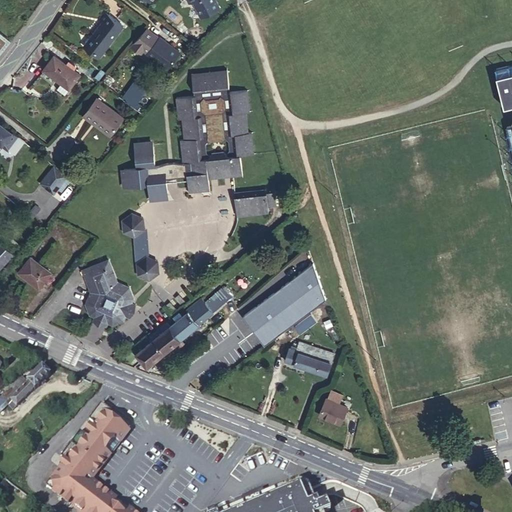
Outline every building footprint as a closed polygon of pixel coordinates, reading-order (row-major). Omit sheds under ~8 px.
[(189,0),(190,1),(194,1),(195,0),(206,0),(212,11),(220,7),(216,0),(189,0)] [(212,11),(206,0),(195,0),(194,1),(202,17),(212,11)] [(101,55),(123,26),(106,11),(100,19),(103,21),(86,43),(101,55)] [(167,42),(160,37),(147,54),(167,69),(180,52),(171,45),(170,46),(166,43),(167,42)] [(69,61),(67,64),(54,55),(44,69),(69,89),(80,74),(72,69),(75,65),(69,61)] [(511,64),(495,69),(505,107),(511,104),(511,64)] [(210,188),(209,177),(208,174),(233,172),(233,174),(243,173),(241,155),(252,154),(249,132),(246,133),(244,112),(247,111),(245,90),(230,92),(228,71),(192,75),(194,95),(179,97),(181,118),(185,118),(187,139),(183,139),(186,161),(191,160),(192,170),(187,170),(187,177),(189,190),(210,188)] [(139,79),(124,99),(134,106),(149,87),(139,79)] [(124,118),(97,97),(84,115),(111,135),(124,118)] [(24,141),(0,122),(0,143),(3,146),(10,151),(13,147),(17,150),(24,141)] [(191,160),(186,161),(186,163),(183,164),(174,162),(167,163),(159,166),(155,166),(153,143),(150,144),(150,142),(138,143),(138,145),(135,145),(138,168),(124,170),(124,173),(122,173),(124,185),(126,184),(126,187),(149,185),(151,198),(153,198),(153,200),(165,199),(165,197),(168,197),(166,179),(187,177),(187,170),(192,170),(191,160)] [(41,183),(48,188),(61,170),(54,165),(41,183)] [(68,175),(61,170),(48,188),(54,193),(68,175)] [(266,189),(235,193),(237,213),(268,210),(268,207),(277,206),(275,185),(266,186),(266,189)] [(143,218),(132,213),(123,220),(125,231),(135,236),(144,229),(143,218)] [(10,235),(5,240),(15,250),(20,245),(10,235)] [(0,241),(0,266),(13,253),(0,241)] [(18,271),(41,288),(52,273),(30,256),(18,271)] [(157,261),(147,256),(137,263),(139,274),(149,279),(158,272),(157,261)] [(83,269),(91,291),(86,303),(91,314),(95,316),(94,319),(106,325),(108,321),(113,324),(123,320),(126,315),(129,316),(135,304),(131,302),(133,297),(129,287),(117,281),(109,259),(83,269)] [(326,299),(313,262),(242,318),(265,345),(326,299)] [(137,353),(147,366),(177,341),(181,345),(184,342),(181,339),(231,297),(223,287),(205,302),(202,297),(170,325),(166,321),(153,332),(156,336),(137,353)] [(316,322),(310,315),(296,327),(301,334),(316,322)] [(307,367),(314,346),(300,341),(297,351),(289,348),(285,360),(307,367)] [(335,353),(314,346),(307,367),(328,374),(335,353)] [(51,375),(42,366),(24,384),(20,380),(2,398),(13,410),(34,389),(35,390),(51,375)] [(348,407),(327,397),(320,414),(341,423),(348,407)] [(108,437),(111,434),(115,434),(122,425),(112,416),(114,414),(101,404),(89,420),(98,427),(89,438),(80,432),(61,457),(70,463),(65,469),(61,466),(46,486),(53,491),(60,496),(63,492),(75,501),(72,505),(80,511),(115,511),(113,511),(113,504),(82,480),(78,477),(83,471),(91,470),(110,445),(108,437)] [(326,511),(331,510),(327,501),(319,504),(317,500),(308,504),(298,480),(265,494),(263,489),(242,497),(244,503),(221,511),(216,511),(214,507),(207,510),(207,511),(326,511)]
